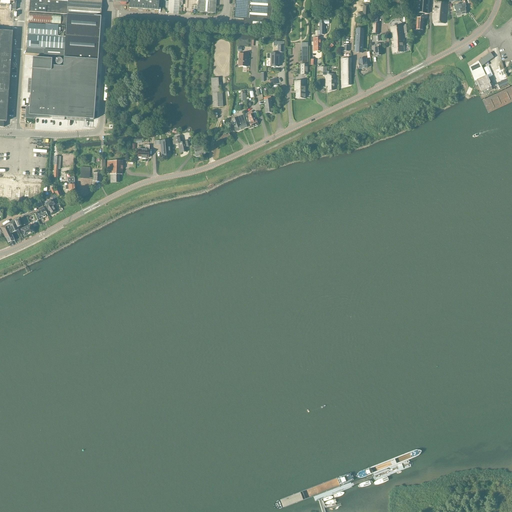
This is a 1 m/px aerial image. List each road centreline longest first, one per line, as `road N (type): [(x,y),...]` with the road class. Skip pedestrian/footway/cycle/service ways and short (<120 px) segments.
road 1 (tertiary): [(0,254),(139,185),(216,164),(430,61),(486,26),(497,0)]
road 2 (tertiary): [(108,11),(95,130),(15,132)]
road 3 (unclassified): [(15,132),(22,0)]
road 4 (residential): [(108,11),(219,18),(227,0)]
